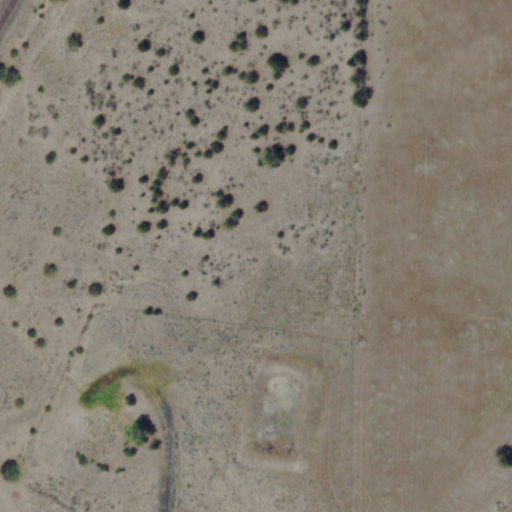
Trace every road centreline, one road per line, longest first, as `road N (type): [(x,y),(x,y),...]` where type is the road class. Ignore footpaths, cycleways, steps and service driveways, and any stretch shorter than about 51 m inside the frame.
road 1 (residential): [(162,511),(158,404),(137,379)]
road 2 (track): [(0,115),(65,0)]
